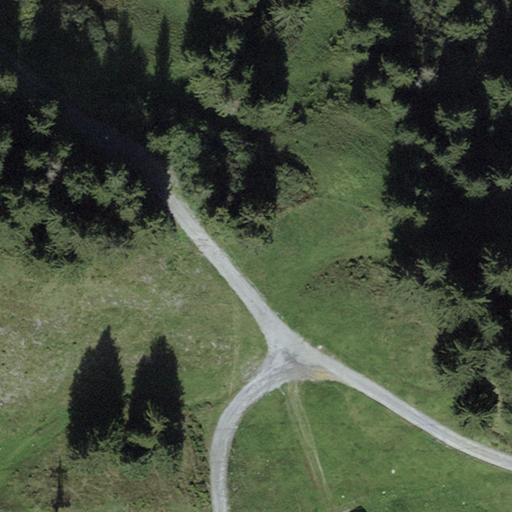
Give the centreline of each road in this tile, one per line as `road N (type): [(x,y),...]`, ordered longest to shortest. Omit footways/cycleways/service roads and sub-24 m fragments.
road 1 (track): [(298,373),(270,321),(159,174),(74,88),(0,36)]
road 2 (track): [(298,373),(334,370),(364,382),(475,449),(511,462)]
road 3 (track): [(298,373),(306,437),(336,511)]
